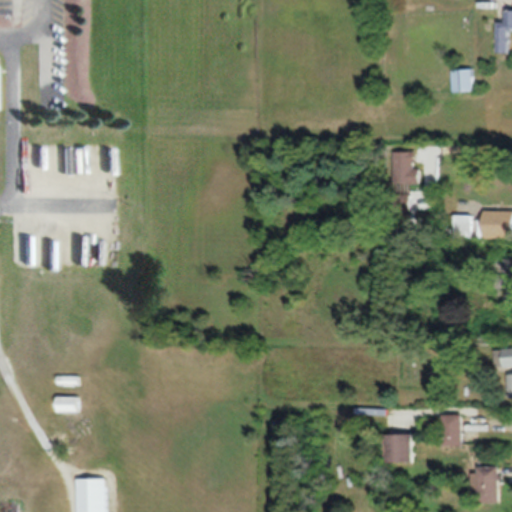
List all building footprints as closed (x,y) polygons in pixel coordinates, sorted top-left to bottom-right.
[(511,10),(507,11),(507,25),(500,25),(500,36),(511,36),(511,29),(511,10)] [(475,90),(475,70),(455,70),(455,90),(475,90)] [(411,183),(417,183),(417,151),(393,151),(394,213),(411,213),(411,183)] [(511,209),(480,210),(480,238),(511,237),(511,209)] [(456,237),(473,237),(473,216),(456,216),(456,237)] [(498,368),(511,367),(511,349),(497,350),(498,368)] [(59,412),(81,412),(81,397),(59,397),(59,412)] [(464,414),(446,414),(446,445),(464,445),(464,414)] [(387,434),(387,463),(415,463),(415,434),(387,434)] [(502,466),(476,466),(476,502),(502,502),(502,466)] [(78,479),(78,511),(109,511),(109,479),(78,479)]
